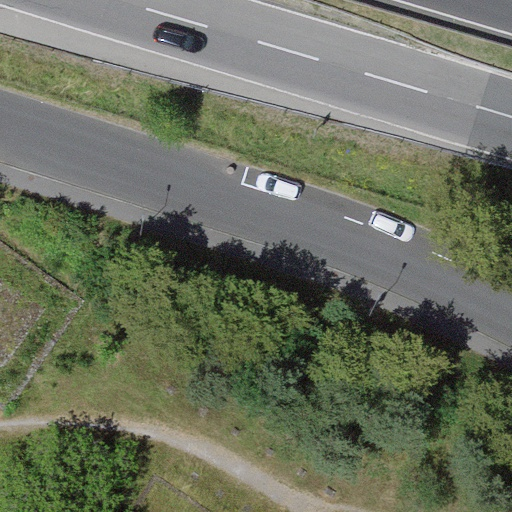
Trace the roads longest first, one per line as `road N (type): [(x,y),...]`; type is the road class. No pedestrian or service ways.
road 1 (unclassified): [(511,304),(68,141),(0,124)]
road 2 (motorway): [(114,0),(511,117)]
